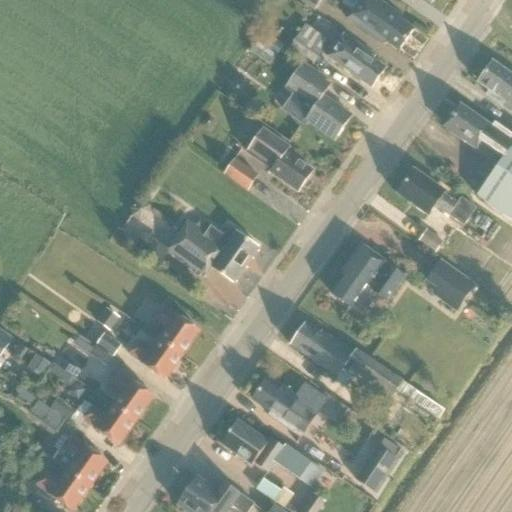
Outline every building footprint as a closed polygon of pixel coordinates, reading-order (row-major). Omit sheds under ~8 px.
[(296,0),(314,12),(314,11),(322,0),(296,0)] [(414,29),(400,19),(402,17),(378,0),(360,0),(347,19),(379,42),(381,38),(399,51),(414,29)] [(290,47),(314,64),(323,51),(322,50),(329,41),(305,25),(290,47)] [(344,34),(327,57),(372,89),(386,69),(373,60),(375,56),(344,34)] [(511,75),(492,62),(478,83),(490,91),(487,96),(511,113),(511,75)] [(323,97),(331,86),(302,65),(285,89),(293,94),(282,111),(305,127),(308,122),(335,141),(352,117),(323,97)] [(491,128),(492,127),(460,105),(445,126),(461,138),(460,140),(475,151),(481,142),(482,143),(501,156),(511,142),(492,129),(491,128)] [(264,131),(247,155),(271,172),(270,173),(299,193),(313,172),(285,152),(288,148),(264,131)] [(511,146),(477,197),(511,221),(511,146)] [(259,176),(234,159),(224,175),(248,192),(259,176)] [(457,204),(444,195),(445,193),(413,171),(398,193),(414,205),(413,207),(428,217),(435,206),(464,226),(476,208),(462,198),(457,204)] [(209,229),(206,233),(201,230),(196,227),(192,224),(188,221),(173,241),(169,248),(167,251),(166,252),(169,253),(192,270),(204,278),(211,268),(234,284),(259,248),(235,231),(231,228),(225,235),(211,225),(209,229)] [(434,253),(442,243),(426,231),(419,241),(434,253)] [(332,295),(350,308),(355,301),(361,306),(371,291),(387,303),(405,277),(361,245),(342,272),(347,275),(332,295)] [(431,294),(457,312),(475,285),(441,261),(426,282),(435,288),(431,294)] [(159,339),(183,356),(200,332),(176,315),(176,316),(163,307),(154,320),(166,329),(159,339)] [(110,331),(120,318),(107,309),(98,322),(110,331)] [(320,334),(306,324),(291,346),(309,358),(306,362),(334,382),(337,378),(346,384),(355,372),(393,398),(397,392),(403,383),(356,351),(354,354),(322,331),(320,334)] [(122,346),(104,334),(90,356),(105,366),(112,355),(114,357),(122,346)] [(0,357),(10,344),(0,337),(0,357)] [(165,381),(183,356),(159,339),(151,350),(139,341),(129,354),(142,363),(141,364),(165,381)] [(42,378),(50,364),(36,355),(28,369),(42,378)] [(65,373),(52,365),(48,371),(71,386),(81,372),(70,365),(65,373)] [(113,405),(137,422),(154,397),(130,380),(130,381),(117,372),(107,385),(120,394),(113,405)] [(280,392),(265,381),(253,400),(271,413),(269,417),(300,438),(318,412),(283,388),(280,392)] [(65,420),(22,389),(16,397),(33,409),(28,416),(55,435),(65,420)] [(119,447),(137,422),(113,405),(105,416),(92,407),(83,420),(96,429),(95,430),(119,447)] [(268,443),(238,422),(221,444),(238,456),(236,458),(251,469),(254,464),(268,473),(276,462),(314,489),(325,473),(285,445),(283,448),(270,439),(268,443)] [(66,470),(90,487),(108,463),(84,446),(83,447),(71,438),(61,451),(74,460),(66,470)] [(401,450),(384,439),(357,481),(377,494),(398,461),(395,459),(401,450)] [(73,511),(90,487),(66,470),(59,481),(46,472),(37,485),(50,494),(49,495),(73,511)] [(301,487),(292,481),(287,488),(268,477),(261,488),(289,506),(301,487)] [(198,478),(178,506),(186,511),(228,511),(232,507),(239,511),(248,511),(254,504),(224,482),(217,491),(198,478)] [(318,511),(325,502),(313,494),(301,511),(318,511)]
